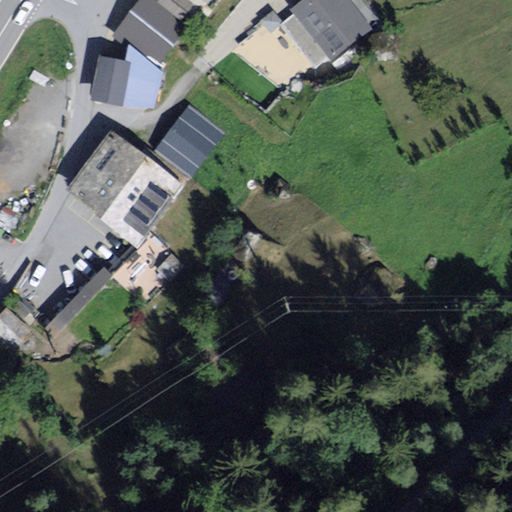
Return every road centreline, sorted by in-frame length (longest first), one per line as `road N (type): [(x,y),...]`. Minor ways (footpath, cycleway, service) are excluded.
road 1 (residential): [(99,15),(64,176),(0,293)]
road 2 (unclassified): [(406,511),(511,398)]
